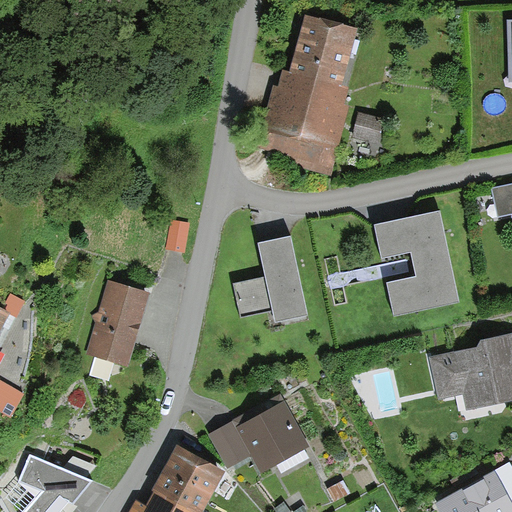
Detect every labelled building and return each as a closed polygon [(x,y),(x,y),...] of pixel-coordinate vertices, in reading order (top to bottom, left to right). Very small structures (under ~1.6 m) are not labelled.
[(358,28),(305,14),(290,71),(282,69),(278,86),(273,85),(256,148),(273,152),(271,160),(331,176),(351,105),(344,104),(349,87),(342,85),(358,28)] [(511,183),(492,188),(498,217),(511,214),(511,183)] [(441,211),(374,224),(382,258),(411,252),(416,276),(387,283),(394,317),(459,302),(441,211)] [(190,223),(171,220),(166,250),(185,253),(190,223)] [(292,236),(258,242),(265,277),(234,283),(240,318),(273,310),(275,323),(308,315),(292,236)] [(150,292),(108,280),(86,354),(128,366),(150,292)] [(11,294),(3,308),(11,312),(10,314),(16,317),(25,301),(11,294)] [(3,308),(0,306),(0,331),(10,314),(11,312),(3,308)] [(477,347),(429,357),(438,400),(463,395),(466,410),(511,400),(511,333),(480,340),(477,347)] [(25,393),(0,379),(0,411),(11,418),(25,393)] [(281,394),(232,420),(252,455),(261,473),(310,447),(281,394)] [(227,469),(252,455),(232,420),(208,434),(227,469)] [(202,511),(225,471),(177,445),(151,491),(154,492),(146,505),(136,500),(129,511),(202,511)] [(92,481),(30,454),(18,481),(43,491),(24,511),(60,511),(70,501),(74,503),(92,481)] [(511,511),(511,501),(495,471),(435,504),(439,511),(511,511)] [(344,480),(327,489),(334,502),(351,493),(344,480)] [(291,511),(284,502),(274,509),(276,511),(291,511)]
